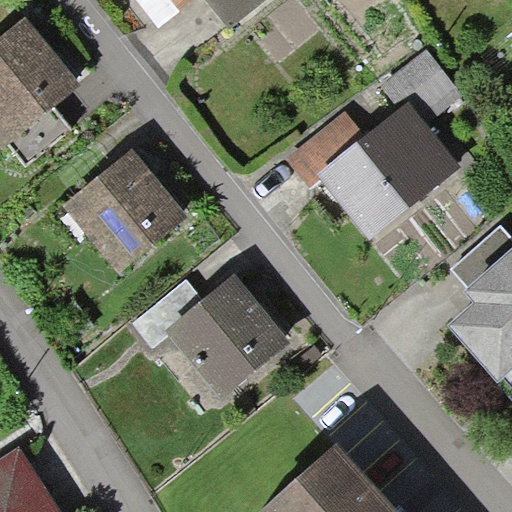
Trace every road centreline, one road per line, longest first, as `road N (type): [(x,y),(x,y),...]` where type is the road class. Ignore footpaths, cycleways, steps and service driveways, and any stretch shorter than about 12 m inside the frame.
road 1 (residential): [(69,0),(494,511)]
road 2 (residential): [(0,299),(135,511)]
